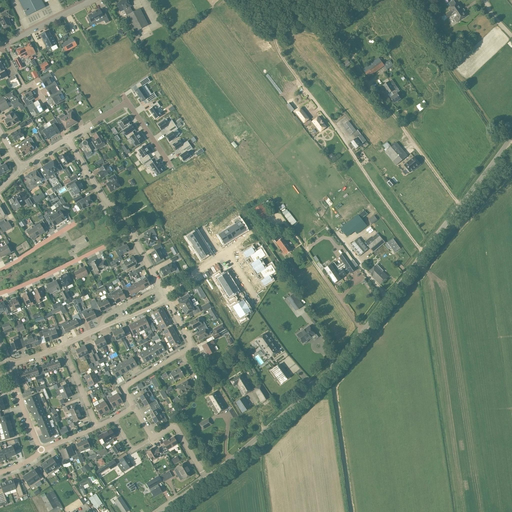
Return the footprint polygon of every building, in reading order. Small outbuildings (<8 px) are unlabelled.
[(42,8),(38,0),(18,0),(25,12),(26,11),(29,15),(42,8)] [(130,4),(127,0),(122,0),(122,1),(116,5),(120,12),(123,10),(127,16),(126,16),(135,32),(148,25),(140,9),(134,12),(132,11),(130,7),(130,4)] [(463,9),(458,2),(449,9),(450,11),(446,14),(445,15),(441,17),(444,21),(447,18),(448,17),(455,12),(457,15),(454,18),(457,22),(467,15),(464,11),(465,11),(465,10),(464,11),(463,9),(464,9),(463,9)] [(88,17),(86,18),(89,24),(91,22),(92,25),(97,23),(95,20),(99,18),(102,17),(103,19),(105,24),(109,22),(107,17),(105,13),(102,8),(98,10),(96,12),(95,11),(91,13),(92,14),(88,16),(88,17)] [(12,16),(10,10),(4,13),(5,14),(2,16),(2,17),(0,17),(0,19),(1,22),(0,22),(3,29),(11,25),(7,19),(12,16)] [(56,45),(48,30),(40,35),(47,49),(56,45)] [(77,46),(72,38),(63,43),(62,41),(60,42),(66,52),(77,46)] [(35,54),(30,43),(23,47),(28,57),(35,54)] [(28,57),(23,47),(16,50),(18,56),(19,55),(23,63),(25,61),(24,59),(28,57)] [(37,66),(32,56),(29,58),(31,61),(34,68),(37,66)] [(24,67),(19,57),(14,60),(19,70),(24,67)] [(384,66),(379,58),(363,69),(368,77),(384,66)] [(393,65),(390,60),(384,64),(387,69),(393,65)] [(50,68),(46,62),(40,66),(43,72),(50,68)] [(51,83),(49,79),(52,78),(49,73),(39,79),(41,82),(42,82),(43,84),(41,84),(43,88),(44,88),(51,83)] [(138,89),(135,91),(138,96),(146,91),(142,86),(147,83),(145,79),(136,85),(138,89)] [(389,81),(382,85),(394,103),(401,99),(397,93),(395,90),(389,81)] [(54,82),(51,83),(44,88),(46,91),(47,90),(48,92),(46,93),(48,97),(50,96),(49,96),(57,92),(56,92),(54,88),(57,86),(54,82)] [(59,90),(56,92),(57,92),(49,96),(50,96),(51,99),(52,99),(53,101),(51,102),(54,106),(62,101),(59,97),(62,95),(59,90)] [(0,109),(1,112),(9,107),(6,103),(8,102),(9,102),(11,101),(11,102),(10,103),(13,109),(22,104),(18,98),(17,99),(16,98),(12,91),(5,96),(3,97),(0,98),(0,109)] [(146,91),(138,96),(142,101),(145,99),(147,103),(156,97),(153,93),(149,96),(146,91)] [(27,107),(33,103),(31,100),(34,99),(30,92),(28,93),(27,92),(23,94),(25,96),(22,98),(27,107)] [(151,108),(148,109),(155,119),(161,116),(156,109),(160,107),(157,102),(153,104),(152,103),(149,105),(151,108)] [(290,102),(286,105),(292,112),(295,109),(290,102)] [(33,103),(27,107),(31,114),(34,112),(36,116),(44,111),(42,107),(40,108),(39,106),(35,108),(33,103)] [(310,119),(302,109),(295,114),(303,124),(310,119)] [(69,115),(66,117),(71,125),(73,124),(73,125),(76,123),(72,117),(75,115),(72,110),(67,112),(69,115)] [(5,120),(5,121),(5,123),(7,126),(8,126),(9,127),(8,127),(9,127),(18,122),(14,115),(11,111),(4,115),(6,118),(6,117),(7,119),(5,120)] [(69,127),(71,125),(66,117),(64,114),(63,115),(62,114),(59,117),(56,119),(59,125),(62,123),(66,129),(69,127)] [(121,121),(118,123),(123,131),(129,127),(127,124),(129,122),(126,117),(121,121)] [(327,127),(320,117),(312,123),(319,133),(327,127)] [(48,128),(54,137),(58,135),(57,134),(59,133),(56,127),(59,125),(55,119),(49,122),(51,126),(48,128)] [(160,123),(158,125),(161,130),(165,128),(167,131),(175,126),(171,120),(168,122),(166,119),(163,121),(162,121),(159,123),(160,123)] [(356,131),(348,121),(343,125),(351,135),(356,131)] [(399,132),(390,121),(380,128),(385,135),(389,132),(392,137),(399,132)] [(129,127),(123,131),(126,135),(132,131),(132,132),(135,130),(131,125),(129,127)] [(50,139),(54,137),(48,128),(45,130),(43,126),(37,130),(41,136),(44,134),(48,140),(50,139)] [(169,134),(166,136),(169,142),(178,136),(174,131),(178,129),(177,129),(176,126),(175,126),(167,131),(169,134)] [(23,136),(19,129),(11,134),(15,141),(23,136)] [(126,135),(125,136),(128,139),(130,138),(135,146),(143,141),(140,137),(138,135),(137,136),(136,133),(134,134),(132,132),(132,131),(126,135)] [(94,139),(91,140),(96,147),(97,150),(100,148),(101,148),(102,147),(105,145),(104,142),(105,141),(99,132),(93,136),(94,138),(94,139)] [(364,138),(361,135),(356,139),(351,142),(356,149),(361,145),(366,141),(364,138)] [(25,146),(19,149),(23,156),(33,150),(37,148),(34,144),(31,138),(23,143),(25,146)] [(88,142),(87,140),(85,141),(85,142),(84,142),(83,143),(83,144),(82,143),(79,145),(85,155),(89,152),(91,154),(97,151),(91,140),(88,142)] [(180,140),(172,145),(176,150),(178,148),(180,151),(190,145),(187,141),(183,144),(180,140)] [(228,145),(231,150),(237,147),(233,141),(228,145)] [(387,150),(385,152),(396,166),(408,156),(396,142),(391,147),(387,150)] [(182,154),(180,156),(183,161),(186,159),(187,160),(189,159),(189,158),(191,156),(188,152),(192,149),(190,145),(180,151),(182,154)] [(124,146),(121,147),(126,155),(130,152),(128,150),(127,151),(124,146)] [(143,146),(137,150),(140,154),(138,155),(141,160),(140,160),(142,164),(150,159),(148,155),(151,154),(148,150),(148,151),(146,149),(145,149),(143,146)] [(64,154),(63,154),(60,156),(60,157),(59,158),(64,166),(71,162),(67,157),(65,154),(64,154)] [(409,172),(410,172),(416,167),(416,168),(420,164),(414,157),(404,165),(407,169),(406,169),(409,172)] [(151,160),(145,165),(147,168),(148,167),(152,171),(153,170),(157,176),(163,172),(161,168),(159,164),(158,164),(156,161),(153,163),(151,160)] [(54,174),(59,171),(60,173),(63,170),(59,164),(56,165),(55,165),(53,161),(48,165),(54,174)] [(0,176),(3,175),(2,174),(8,170),(5,164),(0,166),(0,176)] [(45,172),(42,174),(46,180),(46,181),(50,179),(51,179),(51,180),(56,177),(54,174),(48,165),(43,168),(45,171),(45,172)] [(111,165),(107,167),(106,165),(99,169),(101,171),(98,173),(102,179),(111,173),(115,171),(111,165)] [(46,180),(42,174),(39,176),(36,171),(34,172),(33,171),(30,173),(29,173),(36,183),(38,181),(40,184),(46,180)] [(33,184),(36,183),(29,173),(27,175),(27,176),(25,178),(28,183),(25,185),(29,192),(35,188),(33,184)] [(118,182),(114,175),(106,180),(109,183),(106,185),(111,192),(120,187),(117,182),(118,182)] [(391,187),(395,183),(391,178),(387,182),(391,187)] [(83,186),(80,181),(73,185),(71,182),(65,186),(67,189),(71,187),(75,195),(84,190),(82,187),(83,186)] [(55,186),(51,189),(53,192),(62,187),(59,183),(56,186),(55,187),(55,186)] [(21,200),(18,195),(11,199),(9,201),(11,205),(14,203),(17,209),(24,205),(21,200)] [(80,196),(73,200),(78,207),(80,211),(83,209),(87,207),(86,206),(92,203),(89,197),(82,200),(82,199),(80,196)] [(34,204),(31,197),(24,200),(28,207),(34,204)] [(268,215),(261,204),(253,209),(261,220),(268,215)] [(52,211),(60,223),(65,219),(62,214),(65,212),(61,206),(56,209),(52,211)] [(282,213),(292,225),(296,221),(286,209),(282,213)] [(60,223),(52,211),(44,216),(48,222),(51,220),(54,226),(60,223)] [(340,228),(347,237),(355,231),(357,234),(367,227),(358,214),(340,228)] [(377,220),(374,216),(368,220),(372,225),(377,220)] [(5,223),(0,225),(0,226),(4,232),(7,231),(12,228),(8,221),(5,223)] [(35,228),(39,235),(44,232),(43,230),(47,228),(42,221),(37,223),(33,225),(35,228)] [(240,221),(236,224),(241,233),(246,230),(240,221)] [(236,224),(231,227),(237,236),(241,233),(236,224)] [(231,227),(227,229),(233,238),(237,236),(231,227)] [(39,235),(35,228),(31,230),(30,228),(26,230),(31,238),(33,236),(35,238),(39,235)] [(149,235),(143,238),(147,246),(149,245),(150,247),(155,244),(154,242),(155,242),(153,237),(156,235),(153,229),(147,232),(149,235)] [(227,229),(223,232),(228,241),(233,238),(227,229)] [(196,231),(187,237),(190,242),(199,236),(196,231)] [(223,232),(218,235),(224,244),(228,241),(223,232)] [(291,250),(280,234),(273,239),(285,255),(291,250)] [(385,243),(378,234),(372,239),(366,244),(368,246),(373,253),(385,243)] [(199,236),(190,242),(193,246),(202,240),(199,236)] [(368,249),(359,238),(350,245),(359,257),(368,249)] [(400,249),(393,239),(387,243),(394,253),(400,249)] [(6,246),(1,248),(5,256),(10,253),(6,247),(9,245),(6,240),(4,242),(6,246)] [(202,240),(193,246),(195,250),(204,245),(202,240)] [(162,249),(160,244),(153,248),(155,251),(151,253),(153,257),(153,256),(157,262),(163,258),(159,251),(162,249)] [(129,251),(126,245),(121,248),(120,245),(115,248),(116,250),(115,251),(119,258),(115,260),(116,260),(112,262),(113,264),(122,259),(121,257),(121,256),(129,251)] [(204,245),(195,250),(198,255),(207,249),(204,245)] [(252,248),(243,253),(246,258),(250,256),(252,259),(263,252),(261,248),(254,252),(252,248)] [(207,249),(198,255),(201,259),(210,253),(207,249)] [(254,262),(250,264),(253,269),(262,264),(259,260),(265,256),(263,252),(252,259),(254,262)] [(345,265),(351,261),(345,253),(339,257),(345,265)] [(137,264),(133,257),(123,263),(127,269),(124,271),(126,274),(136,269),(134,266),(137,264)] [(95,262),(95,261),(92,263),(91,264),(95,273),(102,270),(101,270),(107,267),(104,262),(99,264),(97,261),(95,262)] [(356,269),(351,261),(345,265),(351,273),(356,269)] [(297,271),(292,263),(287,266),(293,274),(297,271)] [(329,276),(337,271),(339,269),(334,263),(332,264),(324,269),(329,276)] [(175,271),(171,264),(160,269),(164,277),(175,271)] [(262,264),(253,269),(256,274),(260,272),(262,275),(273,268),(271,264),(265,268),(262,264)] [(383,270),(377,264),(368,273),(374,279),(380,284),(387,277),(382,271),(383,270)] [(88,276),(84,268),(81,269),(81,270),(74,274),(77,280),(80,279),(88,276)] [(264,279),(260,281),(264,286),(272,281),(269,276),(276,272),(273,268),(262,275),(264,279)] [(338,273),(337,271),(329,276),(334,284),(342,278),(341,278),(346,274),(343,270),(338,273)] [(219,273),(213,276),(215,280),(217,279),(220,284),(229,278),(226,273),(221,276),(219,273)] [(72,285),(67,275),(61,278),(63,281),(60,283),(64,291),(68,299),(71,297),(68,289),(67,287),(72,285)] [(141,281),(145,289),(150,286),(146,278),(141,281)] [(229,278),(220,284),(223,288),(232,282),(229,278)] [(354,280),(335,293),(339,299),(358,286),(354,280)] [(136,283),(140,291),(145,289),(141,281),(136,283)] [(50,294),(60,290),(56,282),(51,284),(51,283),(46,286),(50,294)] [(232,282),(223,288),(225,292),(234,287),(232,282)] [(131,286),(136,294),(140,291),(136,283),(131,286)] [(123,289),(126,294),(129,293),(131,296),(136,294),(131,286),(126,289),(126,287),(123,289)] [(234,287),(225,292),(228,297),(227,298),(229,302),(235,298),(233,295),(238,292),(234,287)] [(124,296),(126,294),(123,289),(121,290),(120,288),(115,291),(121,302),(126,299),(124,296)] [(37,296),(33,297),(36,303),(42,301),(41,298),(44,297),(41,289),(35,291),(37,296)] [(121,302),(115,291),(111,293),(110,293),(108,294),(110,300),(112,302),(114,301),(116,304),(121,302)] [(293,306),(300,301),(294,293),(288,298),(293,306)] [(36,303),(33,297),(30,298),(28,294),(22,296),(26,305),(29,303),(30,306),(36,303)] [(108,294),(104,295),(106,299),(101,301),(106,310),(110,308),(107,301),(110,300),(108,294)] [(190,298),(188,294),(182,298),(184,301),(179,304),(182,310),(191,305),(194,303),(192,300),(189,302),(188,299),(190,298)] [(106,310),(101,301),(100,298),(97,299),(99,302),(96,303),(95,300),(92,301),(95,307),(97,306),(100,312),(106,310)] [(9,307),(11,313),(12,315),(17,313),(17,311),(17,309),(20,308),(16,299),(10,301),(12,306),(9,307)] [(92,321),(86,310),(81,312),(76,300),(73,302),(78,312),(80,318),(83,317),(86,323),(92,321)] [(62,305),(60,301),(52,305),(54,309),(62,305)] [(86,310),(92,321),(96,318),(93,312),(96,311),(95,307),(92,301),(89,303),(91,307),(86,310)] [(235,301),(229,305),(231,308),(233,307),(236,312),(247,306),(245,303),(243,301),(237,304),(235,301)] [(6,315),(11,313),(8,305),(5,307),(3,302),(0,303),(0,312),(5,311),(6,315)] [(195,306),(194,303),(191,305),(182,310),(185,316),(189,314),(191,317),(200,312),(198,307),(195,306)] [(209,303),(202,307),(204,311),(211,307),(209,303)] [(247,306),(236,312),(239,318),(238,319),(240,322),(246,318),(244,315),(250,312),(248,309),(247,306)] [(213,308),(209,310),(215,320),(219,318),(213,308)] [(153,314),(156,319),(165,314),(162,309),(160,310),(159,309),(157,311),(157,312),(153,314)] [(298,317),(292,321),(295,325),(307,318),(302,309),(296,313),(298,317)] [(165,314),(156,319),(159,325),(168,320),(165,314)] [(71,321),(75,328),(79,326),(75,318),(73,319),(74,320),(71,321)] [(139,321),(144,330),(150,328),(145,318),(139,321)] [(200,329),(206,326),(203,321),(200,322),(198,319),(189,323),(190,324),(190,325),(190,327),(191,327),(193,329),(198,326),(200,329)] [(168,320),(159,325),(162,330),(171,325),(168,320)] [(66,322),(70,331),(75,328),(71,321),(68,323),(68,321),(66,322)] [(144,330),(139,321),(134,323),(139,333),(144,330)] [(57,326),(59,331),(63,329),(65,333),(70,331),(66,322),(64,323),(65,324),(62,326),(61,324),(57,326)] [(11,328),(9,323),(1,326),(3,331),(7,330),(11,328)] [(139,333),(134,323),(128,326),(133,336),(139,333)] [(214,328),(216,333),(228,327),(226,324),(224,325),(223,323),(214,328)] [(25,330),(23,324),(15,327),(17,332),(25,330)] [(59,332),(59,331),(57,326),(52,328),(48,329),(52,341),(58,338),(56,333),(59,332)] [(208,330),(206,326),(200,329),(201,332),(196,335),(197,337),(197,338),(198,340),(199,341),(208,336),(206,332),(208,330)] [(315,335),(309,326),(297,335),(303,343),(305,343),(307,342),(307,340),(315,335)] [(165,337),(175,332),(172,327),(163,332),(165,337)] [(38,332),(39,333),(40,338),(44,337),(46,343),(52,341),(48,329),(44,330),(38,332)] [(117,331),(122,342),(125,341),(123,338),(126,337),(122,329),(117,331)] [(122,342),(117,331),(112,333),(114,336),(110,338),(112,343),(116,341),(119,340),(120,343),(122,342)] [(175,332),(165,337),(168,343),(178,337),(175,332)] [(29,337),(33,347),(39,345),(37,341),(41,339),(40,338),(39,333),(35,334),(36,338),(33,339),(32,336),(29,337)] [(279,351),(266,333),(255,341),(268,359),(279,351)] [(19,342),(17,337),(12,338),(14,342),(10,343),(13,352),(19,350),(16,343),(19,342)] [(27,349),(33,347),(29,337),(23,339),(27,349)] [(178,337),(168,343),(171,348),(176,346),(179,345),(178,344),(181,343),(178,337)] [(103,338),(99,340),(104,351),(105,353),(107,352),(106,350),(105,347),(107,346),(103,338)] [(102,352),(104,351),(99,340),(94,342),(98,350),(100,349),(102,352)] [(214,344),(212,341),(202,346),(204,350),(205,350),(208,355),(216,351),(212,345),(214,344)] [(155,345),(160,355),(165,351),(160,342),(155,345)] [(160,355),(155,345),(149,348),(155,358),(160,355)] [(85,347),(80,349),(85,360),(88,359),(86,355),(88,354),(85,347)] [(155,358),(149,348),(144,351),(150,361),(155,358)] [(85,360),(80,349),(76,351),(79,359),(82,358),(83,361),(85,360)] [(145,364),(150,361),(144,351),(139,355),(145,364)] [(98,352),(94,354),(97,361),(98,361),(99,364),(106,361),(105,358),(101,359),(98,352)] [(132,358),(127,361),(132,369),(137,366),(132,358)] [(132,369),(127,361),(122,364),(127,372),(132,369)] [(127,372),(122,364),(116,367),(121,375),(127,372)] [(285,371),(280,364),(271,371),(275,377),(285,371)] [(84,377),(87,382),(96,377),(95,373),(96,373),(95,371),(101,369),(99,365),(90,369),(92,373),(84,377)] [(116,379),(121,375),(116,367),(111,370),(116,379)] [(184,376),(179,369),(170,374),(174,381),(184,376)] [(27,382),(27,380),(24,372),(19,373),(21,377),(17,378),(19,385),(27,382)] [(253,390),(243,374),(231,382),(235,388),(237,387),(241,392),(240,393),(242,396),(253,390)] [(160,385),(154,376),(150,378),(156,388),(160,385)] [(96,377),(87,382),(89,387),(99,382),(96,377)] [(191,388),(187,381),(177,387),(181,395),(189,390),(188,390),(191,388)] [(61,394),(70,390),(67,385),(61,387),(60,384),(54,386),(58,395),(61,394)] [(269,397),(261,384),(255,388),(255,392),(257,396),(261,403),(269,397)] [(148,387),(147,388),(140,392),(142,395),(139,397),(142,402),(150,397),(153,396),(148,387)] [(113,396),(118,406),(123,403),(120,397),(122,396),(118,388),(115,389),(116,390),(111,393),(113,396)] [(70,390),(61,394),(62,397),(59,399),(61,405),(67,402),(66,399),(72,396),(70,390)] [(227,408),(217,391),(205,398),(216,414),(227,408)] [(26,399),(29,406),(39,402),(36,395),(26,399)] [(118,406),(113,396),(108,399),(113,408),(118,406)] [(151,408),(158,404),(156,400),(152,402),(150,397),(142,402),(145,406),(148,404),(151,408)] [(250,408),(244,397),(235,402),(242,413),(250,408)] [(104,401),(99,404),(105,413),(110,410),(104,401)] [(29,406),(32,413),(42,409),(39,402),(29,406)] [(105,413),(99,404),(95,407),(100,416),(105,413)] [(149,414),(152,419),(160,414),(158,412),(161,410),(158,404),(151,408),(153,412),(149,414)] [(71,413),(72,416),(79,413),(77,407),(71,409),(69,406),(63,408),(65,412),(66,411),(68,414),(71,413)] [(60,421),(54,408),(51,410),(56,423),(60,421)] [(231,418),(236,416),(233,408),(228,410),(231,418)] [(44,415),(42,409),(32,413),(35,419),(36,419),(44,415)] [(82,420),(79,413),(72,416),(73,419),(70,421),(72,424),(70,424),(71,428),(78,426),(76,422),(82,420)] [(36,419),(39,425),(49,421),(46,414),(44,415),(36,419)] [(160,414),(152,419),(155,424),(159,421),(162,425),(167,422),(164,416),(161,417),(160,414)] [(1,423),(9,421),(8,416),(0,417),(0,423),(1,424),(1,423)] [(212,424),(208,418),(199,424),(202,430),(212,424)] [(51,428),(49,421),(39,425),(42,432),(51,428)] [(69,432),(66,427),(59,430),(62,435),(69,432)] [(54,435),(51,428),(42,432),(44,439),(45,438),(46,439),(49,438),(49,437),(54,435)] [(115,437),(110,429),(97,437),(99,440),(102,438),(105,443),(102,445),(104,448),(113,443),(111,440),(115,437)] [(177,444),(173,438),(167,441),(166,440),(163,443),(165,446),(163,447),(166,454),(169,452),(168,450),(177,444)] [(82,442),(85,450),(90,448),(87,440),(82,442)] [(85,450),(82,442),(76,445),(80,453),(85,450)] [(123,451),(118,443),(109,449),(112,453),(113,452),(116,455),(123,451)] [(12,445),(12,447),(7,448),(10,457),(15,455),(14,451),(17,450),(15,444),(12,445)] [(65,449),(69,458),(72,457),(72,459),(75,458),(76,460),(79,458),(78,457),(76,452),(73,453),(71,447),(65,449)] [(5,459),(10,457),(7,448),(2,450),(2,451),(2,450),(5,459)] [(107,452),(104,448),(97,453),(96,454),(97,457),(95,458),(97,460),(100,458),(100,457),(107,452)] [(164,456),(159,448),(156,450),(156,451),(154,452),(153,448),(147,452),(152,461),(158,457),(157,457),(159,456),(160,458),(164,456)] [(66,459),(69,458),(65,449),(60,451),(63,458),(60,459),(63,465),(65,464),(65,462),(67,461),(66,459)] [(129,462),(126,456),(119,461),(123,466),(120,468),(123,472),(133,466),(130,462),(129,462)] [(49,459),(46,461),(53,472),(62,467),(58,462),(56,464),(52,458),(49,460),(49,459)] [(117,465),(113,460),(107,464),(111,470),(117,465)] [(53,472),(46,461),(43,463),(43,464),(41,465),(45,471),(42,473),(45,478),(53,472)] [(185,463),(177,468),(181,475),(178,477),(180,481),(183,479),(184,480),(192,475),(189,471),(187,468),(187,467),(185,463)] [(90,469),(87,464),(80,469),(84,473),(90,469)] [(28,473),(35,484),(44,479),(40,474),(38,476),(34,470),(31,472),(31,471),(28,473)] [(172,477),(169,471),(163,474),(167,480),(172,477)] [(27,490),(35,484),(28,473),(25,475),(25,476),(23,477),(27,483),(24,485),(27,490)] [(159,476),(146,484),(149,489),(151,492),(150,492),(154,497),(162,492),(159,487),(158,487),(157,485),(162,482),(159,476)] [(81,486),(79,487),(83,496),(86,495),(83,489),(84,489),(89,487),(92,485),(90,482),(89,478),(79,483),(81,486)] [(13,480),(7,482),(10,491),(15,489),(18,497),(23,495),(19,482),(14,484),(13,480)] [(2,488),(0,488),(0,497),(3,506),(8,504),(4,493),(10,491),(7,482),(0,484),(2,488)] [(129,483),(126,485),(128,487),(131,492),(135,490),(131,485),(130,486),(129,483)] [(57,511),(63,509),(53,491),(41,497),(49,511),(57,511)] [(126,511),(129,510),(120,497),(111,503),(112,506),(109,508),(112,511),(126,511)]
